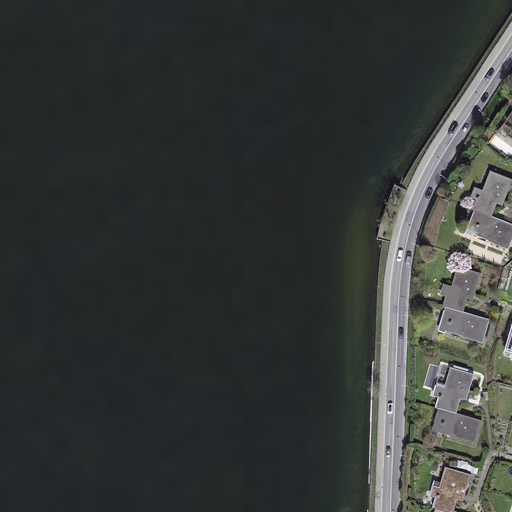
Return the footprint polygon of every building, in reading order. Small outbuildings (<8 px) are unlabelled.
[(511,114),(498,132),(511,143),(511,114)] [(511,184),(511,181),(490,174),(482,194),(474,191),(472,197),(478,199),(465,233),(509,250),(511,242),(511,221),(494,215),(497,206),(503,208),(511,184)] [(455,289),(445,287),(442,297),(449,298),(440,333),(487,344),(492,320),(466,314),(469,301),(475,303),(482,275),(459,270),(455,289)] [(446,392),(436,389),(433,399),(441,401),(432,436),(479,449),(485,424),(457,416),(461,403),(468,405),(476,377),(452,371),(446,392)] [(443,483),(436,481),(431,496),(438,499),(434,510),(438,511),(437,511),(456,511),(460,501),(466,503),(474,479),(447,470),(443,483)]
